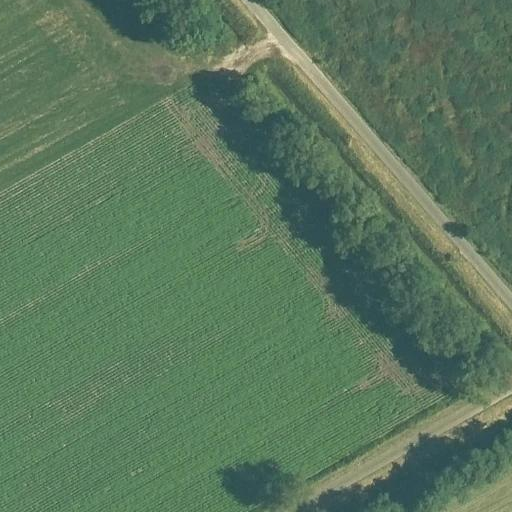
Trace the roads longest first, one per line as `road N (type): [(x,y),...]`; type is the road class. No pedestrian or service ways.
road 1 (unclassified): [(233,0),(511,320)]
road 2 (unclassified): [(308,511),(511,396)]
